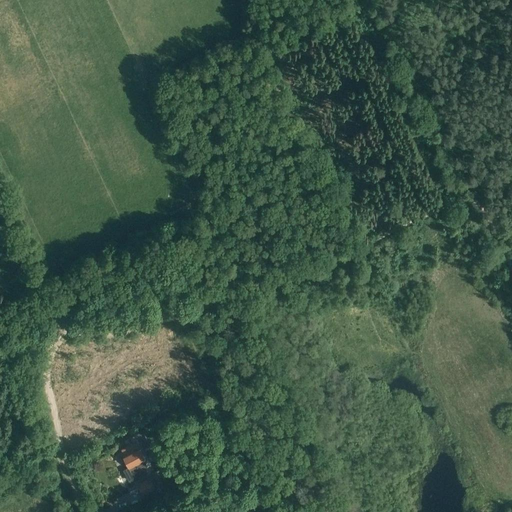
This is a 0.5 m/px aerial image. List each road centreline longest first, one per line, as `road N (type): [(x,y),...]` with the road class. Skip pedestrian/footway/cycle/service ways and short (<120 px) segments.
road 1 (track): [(474,200),(286,280),(227,291)]
road 2 (track): [(274,511),(190,344),(184,316)]
road 3 (track): [(184,316),(123,334),(54,332)]
road 4 (track): [(57,454),(45,378),(54,332)]
